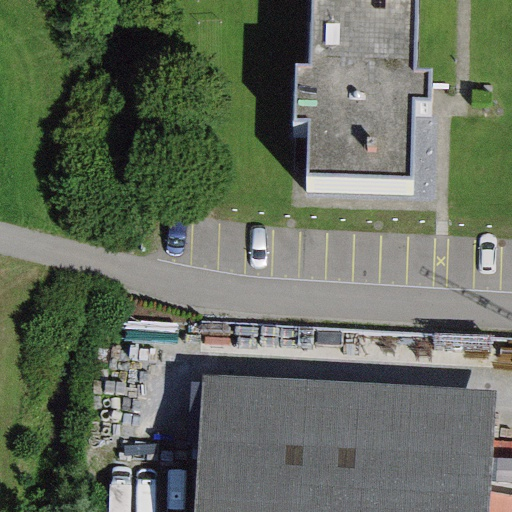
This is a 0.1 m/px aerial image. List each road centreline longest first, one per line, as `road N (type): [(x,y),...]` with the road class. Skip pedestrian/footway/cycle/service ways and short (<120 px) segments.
road 1 (unknown): [(136,511),(147,430),(166,389),(206,370),(471,385),(511,395)]
road 2 (residential): [(137,274),(236,292),(511,311)]
road 3 (track): [(0,240),(137,274)]
